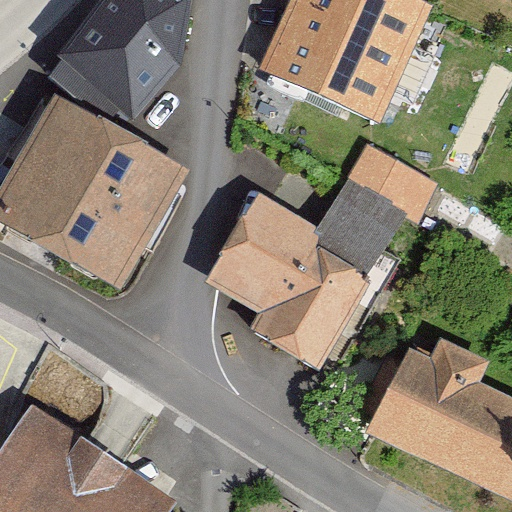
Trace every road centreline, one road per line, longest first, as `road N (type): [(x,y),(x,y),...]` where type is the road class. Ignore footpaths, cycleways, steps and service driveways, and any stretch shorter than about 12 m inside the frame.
road 1 (residential): [(218,0),(208,223),(177,392)]
road 2 (unclassified): [(0,287),(177,392)]
road 3 (unclassified): [(222,417),(380,511)]
